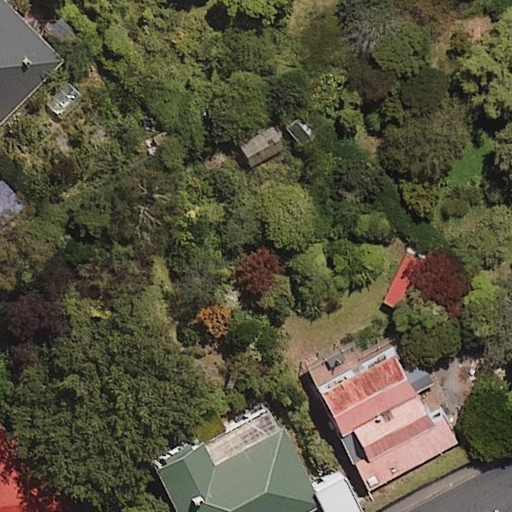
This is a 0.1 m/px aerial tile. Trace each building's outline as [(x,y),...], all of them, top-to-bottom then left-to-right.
[(0,0),(0,116),(61,57),(3,0),(0,0)] [(325,136),(298,101),(276,119),(303,153),(325,136)] [(375,293),(400,306),(425,254),(400,241),(375,293)] [(310,366),(357,469),(449,428),(402,325),(310,366)] [(292,511),(314,501),(263,401),(197,434),(193,425),(146,449),(178,511),(292,511)] [(75,511),(84,504),(0,414),(0,511),(75,511)] [(342,465),(310,481),(325,511),(356,511),(364,509),(342,465)]
